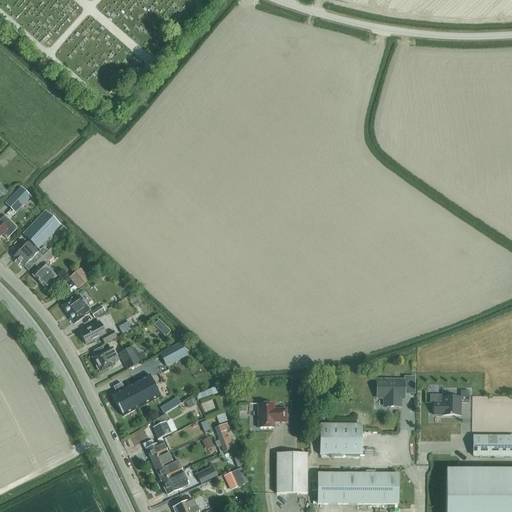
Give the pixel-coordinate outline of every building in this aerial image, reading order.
[(21,208),(31,198),(21,188),(5,204),(11,210),(16,204),(21,208)] [(23,235),(38,249),(60,225),(45,211),(23,235)] [(0,220),(0,237),(2,235),(7,240),(17,229),(4,217),(2,218),(0,220)] [(62,227),(58,231),(64,236),(67,232),(62,227)] [(34,265),(42,257),(42,256),(47,251),(43,247),(38,253),(28,243),(14,258),(24,267),(29,261),(34,265)] [(32,276),(47,291),(59,278),(46,265),(54,258),(48,252),(34,265),(39,270),(32,276)] [(77,289),(89,280),(81,269),(69,278),(77,289)] [(74,325),(86,316),(83,312),(87,309),(77,295),(61,306),(74,325)] [(94,319),(105,312),(101,306),(90,313),(94,319)] [(101,338),(104,344),(119,336),(116,330),(113,332),(106,335),(99,321),(89,327),(90,329),(80,334),(85,345),(94,340),(95,341),(101,338)] [(119,327),(122,333),(135,327),(131,321),(119,327)] [(181,343),(159,355),(166,367),(187,356),(181,343)] [(96,357),(93,359),(100,373),(112,366),(110,363),(118,360),(111,348),(104,352),(102,347),(93,352),(96,357)] [(119,354),(127,370),(139,364),(131,348),(119,354)] [(113,388),(116,393),(112,395),(123,417),(161,397),(150,375),(124,389),(121,384),(113,388)] [(384,407),(400,407),(400,395),(404,395),(404,381),(377,381),(377,395),(384,395),(384,407)] [(197,394),(200,400),(219,393),(216,386),(197,394)] [(173,390),(162,396),(168,405),(178,399),(173,390)] [(442,403),(433,403),(433,415),(441,415),(441,416),(461,416),(461,403),(469,403),(469,391),(460,391),(460,398),(442,398),(442,403)] [(193,399),(186,403),(188,409),(196,405),(193,399)] [(274,409),(274,404),(258,404),(258,429),(274,428),(274,423),(286,423),(286,409),(274,409)] [(195,423),(205,418),(201,409),(191,414),(195,423)] [(158,440),(171,434),(166,422),(169,421),(165,414),(153,421),(152,422),(154,428),(153,428),(158,440)] [(219,425),(227,421),(224,414),(216,417),(219,425)] [(229,430),(226,424),(214,428),(217,435),(226,432),(226,431),(229,430)] [(360,425),(320,425),(319,455),(360,456),(360,425)] [(228,437),(226,432),(217,435),(219,441),(228,437)] [(511,436),(473,437),(473,457),(511,456),(511,436)] [(207,450),(215,447),(211,437),(203,440),(207,450)] [(230,443),(228,437),(219,441),(221,446),(230,443)] [(163,442),(160,444),(160,443),(146,450),(151,460),(165,454),(167,453),(163,442)] [(223,452),(235,448),(233,442),(230,443),(221,446),(223,452)] [(151,460),(156,471),(170,464),(172,463),(167,453),(165,454),(151,460)] [(276,494),(307,494),(307,455),(276,455),(276,494)] [(170,464),(156,471),(160,481),(175,475),(182,472),(177,461),(172,463),(170,464)] [(214,466),(198,474),(203,484),(219,476),(214,466)] [(230,491),(247,484),(240,469),(223,477),(230,491)] [(445,511),(511,511),(511,470),(446,470),(445,511)] [(182,472),(175,475),(160,481),(167,496),(182,489),(181,488),(188,485),(182,472)] [(398,505),(398,474),(318,474),(318,505),(398,505)] [(231,506),(243,501),(241,496),(229,501),(231,506)] [(174,511),(201,511),(199,508),(195,510),(193,506),(195,505),(192,499),(173,508),(174,511)] [(234,505),(236,510),(246,507),(244,501),(234,505)]
